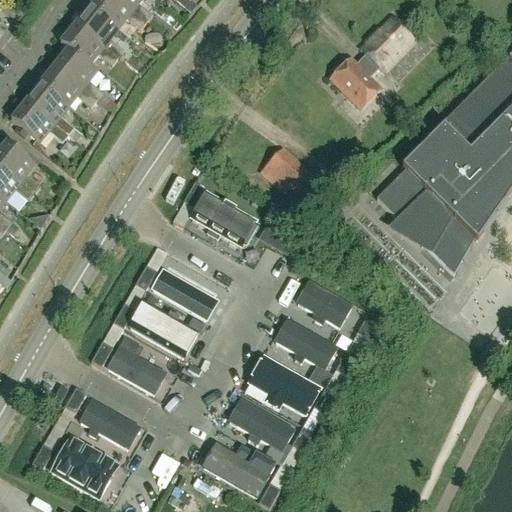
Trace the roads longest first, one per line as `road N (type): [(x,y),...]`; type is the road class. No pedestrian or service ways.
road 1 (tertiary): [(0,412),(152,163),(274,0)]
road 2 (unknown): [(253,295),(288,320),(220,448),(166,435)]
